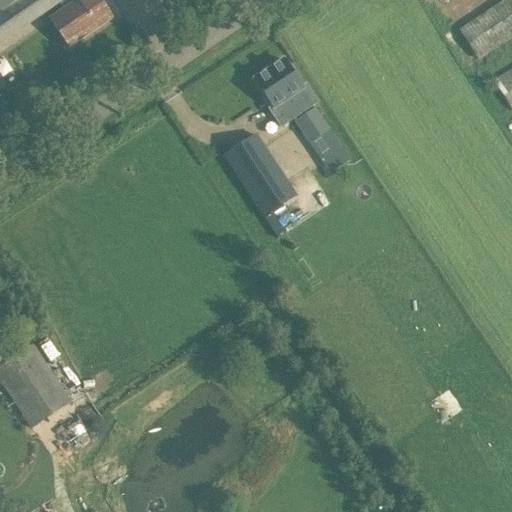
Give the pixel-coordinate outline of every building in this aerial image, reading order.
[(0,0),(0,44),(42,15),(60,3),(64,0),(0,0)] [(63,8),(49,18),(69,48),(113,18),(100,0),(64,0),(60,3),(63,8)] [(511,38),(511,0),(506,0),(459,32),(478,61),(511,38)] [(303,88),(285,60),(259,77),(277,105),(286,99),(296,114),(305,108),(295,93),(303,88)] [(511,69),(493,82),(511,111),(511,69)] [(330,129),(316,107),(295,121),(305,135),(310,144),(311,143),(311,144),(323,163),(329,159),(337,170),(352,161),(344,150),(331,130),(330,129)] [(296,194),(259,136),(226,156),(263,215),(296,194)] [(70,401),(32,345),(31,345),(11,359),(0,342),(0,379),(32,427),(70,401)]
